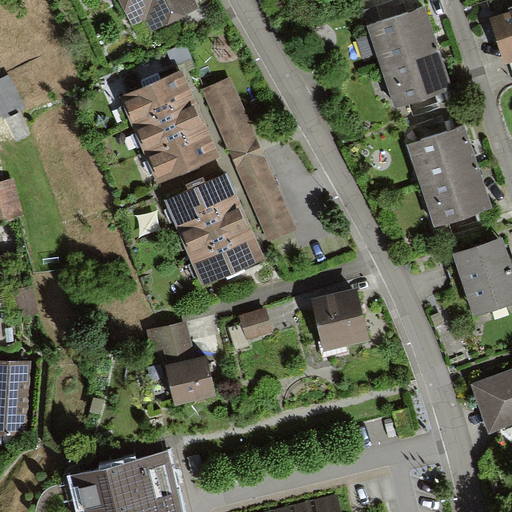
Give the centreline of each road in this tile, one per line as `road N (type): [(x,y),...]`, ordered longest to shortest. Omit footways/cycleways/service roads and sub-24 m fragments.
road 1 (residential): [(471,511),(403,290),(243,0)]
road 2 (residential): [(511,169),(453,0)]
